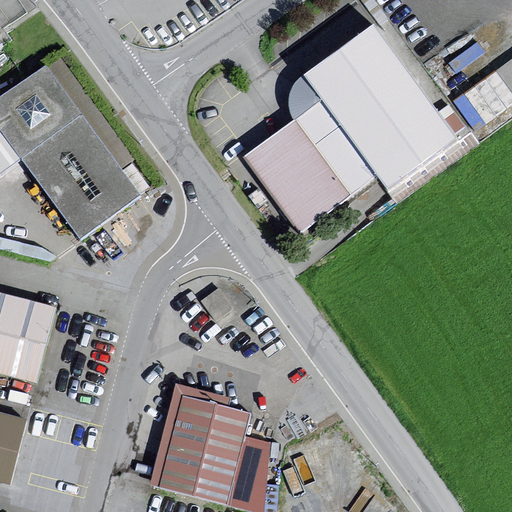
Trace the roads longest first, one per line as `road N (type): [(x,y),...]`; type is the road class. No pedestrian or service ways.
road 1 (unclassified): [(440,511),(231,220)]
road 2 (unclassified): [(96,511),(154,286),(231,220)]
road 3 (unclassified): [(134,92),(280,0)]
road 4 (unclassified): [(231,220),(134,92)]
